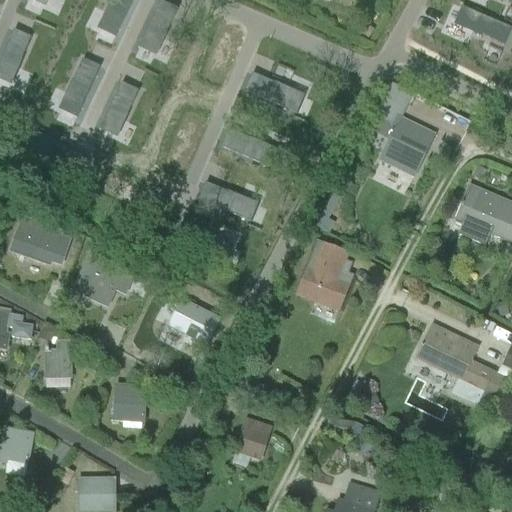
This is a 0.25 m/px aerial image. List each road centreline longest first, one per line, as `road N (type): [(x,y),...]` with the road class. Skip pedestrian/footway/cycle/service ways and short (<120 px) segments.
road 1 (unclassified): [(273,511),(450,168),(470,151),(511,162)]
road 2 (unclassified): [(0,172),(251,303)]
road 3 (unclassified): [(251,303),(376,77)]
road 4 (unclassified): [(203,382),(0,268)]
road 5 (unclassified): [(376,77),(203,0)]
road 6 (unclassified): [(147,493),(0,405)]
road 7 (unclassified): [(511,122),(388,59)]
road 8 (unclassified): [(147,493),(203,382)]
